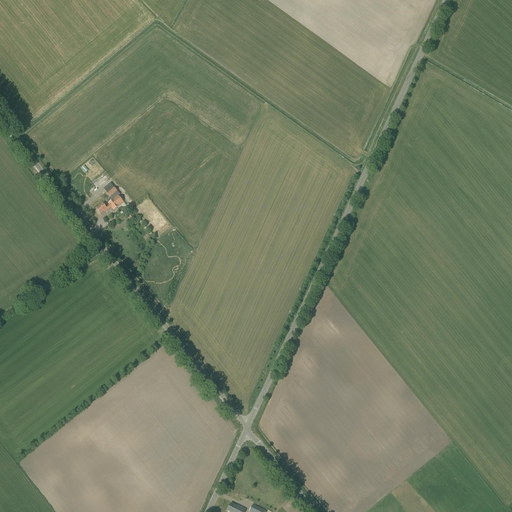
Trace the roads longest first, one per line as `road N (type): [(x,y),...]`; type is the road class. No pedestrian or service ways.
road 1 (tertiary): [(248,424),(445,0)]
road 2 (unclassified): [(248,424),(103,249)]
road 3 (unclassified): [(103,249),(0,120)]
road 4 (unclassified): [(0,317),(103,249)]
